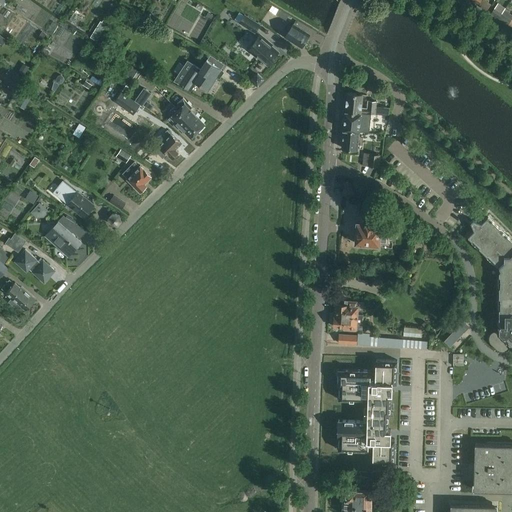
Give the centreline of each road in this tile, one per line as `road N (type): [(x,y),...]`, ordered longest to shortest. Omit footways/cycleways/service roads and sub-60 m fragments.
road 1 (unclassified): [(0,356),(282,71),(330,63)]
road 2 (residential): [(309,511),(330,63)]
